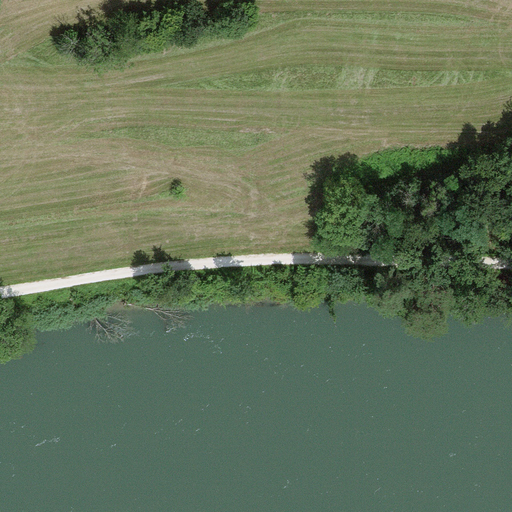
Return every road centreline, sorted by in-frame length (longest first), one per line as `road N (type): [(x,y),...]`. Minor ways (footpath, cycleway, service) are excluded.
road 1 (track): [(511,264),(226,256),(0,291)]
road 2 (track): [(0,235),(110,222),(260,219),(491,151)]
